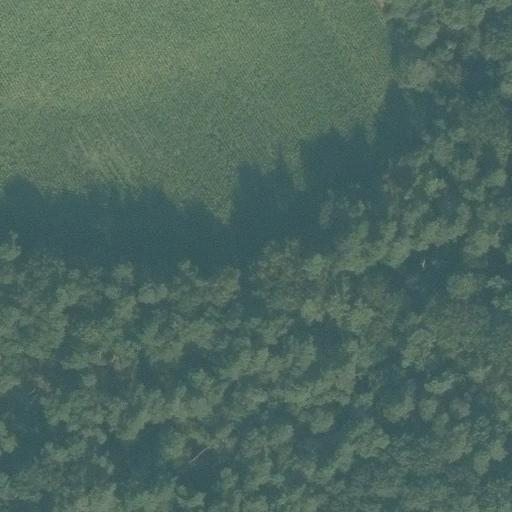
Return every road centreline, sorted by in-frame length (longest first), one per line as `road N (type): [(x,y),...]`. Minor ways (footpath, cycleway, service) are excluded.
road 1 (track): [(511,327),(154,289),(0,264)]
road 2 (track): [(246,299),(241,333),(261,456),(283,511)]
